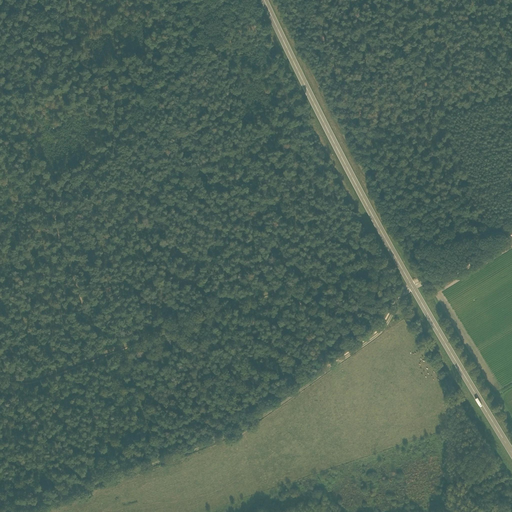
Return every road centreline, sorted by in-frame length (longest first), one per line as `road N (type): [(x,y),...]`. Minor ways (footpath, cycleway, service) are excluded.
road 1 (primary): [(511,454),(391,250),(263,0)]
road 2 (track): [(20,511),(237,433),(325,371)]
road 3 (track): [(0,375),(33,378),(294,285)]
road 4 (track): [(396,303),(511,489)]
road 5 (track): [(325,371),(383,330),(412,286)]
road 6 (track): [(160,462),(121,345)]
